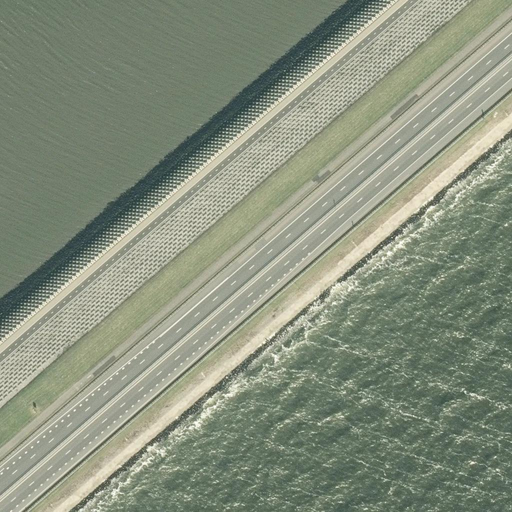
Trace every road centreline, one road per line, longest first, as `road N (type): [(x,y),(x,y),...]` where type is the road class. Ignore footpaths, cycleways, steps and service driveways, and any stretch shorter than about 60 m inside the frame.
road 1 (motorway): [(511,39),(0,482)]
road 2 (motorway): [(0,507),(511,65)]
